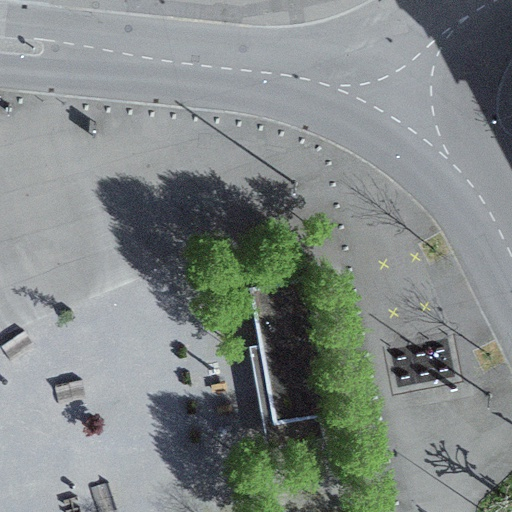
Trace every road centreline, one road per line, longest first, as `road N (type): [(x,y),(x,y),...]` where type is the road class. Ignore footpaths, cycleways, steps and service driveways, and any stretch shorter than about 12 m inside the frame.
road 1 (residential): [(380,95),(108,55)]
road 2 (residential): [(511,256),(455,164),(380,95)]
road 3 (residential): [(511,4),(444,32),(380,95)]
